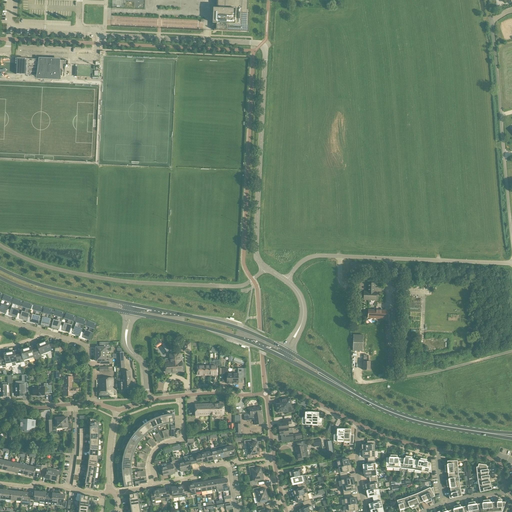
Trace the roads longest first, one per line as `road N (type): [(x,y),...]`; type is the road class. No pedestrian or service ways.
road 1 (unclassified): [(10,0),(9,25),(260,45)]
road 2 (unclassified): [(265,267),(235,286),(164,285),(56,269),(0,245)]
road 3 (unclassified): [(285,280),(315,255),(511,263)]
road 4 (unclassified): [(265,267),(256,252),(260,45)]
road 5 (unclassified): [(511,240),(491,23)]
road 6 (secondary): [(287,350),(237,327),(137,305)]
road 7 (secondary): [(134,313),(221,332),(283,358)]
road 8 (secondary): [(511,435),(415,420),(371,403)]
road 9 (secondary): [(128,303),(0,268)]
road 10 (secondary): [(0,277),(127,312)]
road 11 (residential): [(286,511),(266,394)]
